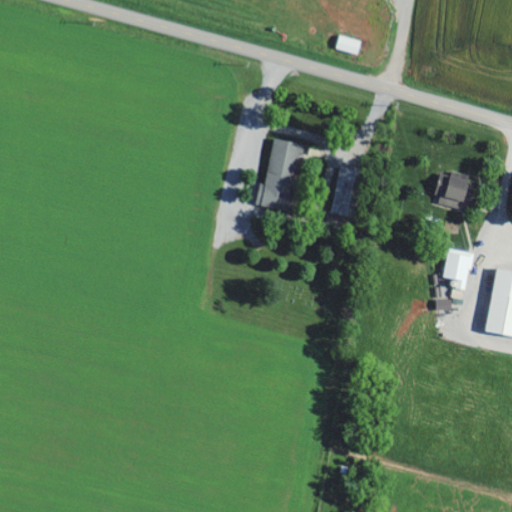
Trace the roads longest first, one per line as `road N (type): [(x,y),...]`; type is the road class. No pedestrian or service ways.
road 1 (secondary): [(70,0),(511,124)]
road 2 (residential): [(505,122),(452,333),(511,349)]
